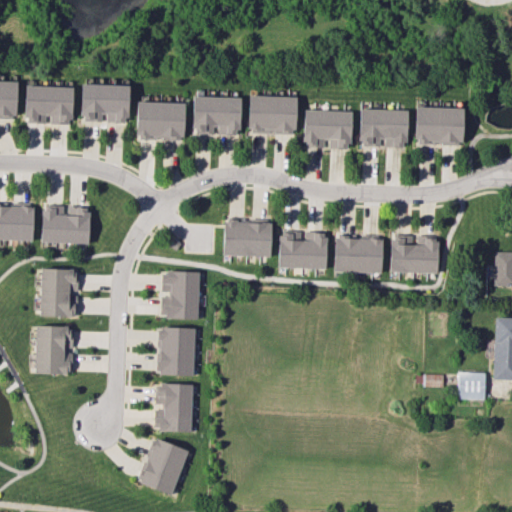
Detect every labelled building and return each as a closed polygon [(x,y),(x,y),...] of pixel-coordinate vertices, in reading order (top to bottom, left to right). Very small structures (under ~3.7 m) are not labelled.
[(15,81),(0,80),(0,117),(15,117),(15,81)] [(105,121),(126,122),(127,85),(80,83),(79,120),(99,121),(100,113),(105,113),(105,121)] [(71,86),(24,85),(23,122),(43,123),(43,115),(49,115),(49,123),(70,124),(71,86)] [(295,96),(247,94),(246,131),(293,133),(295,96)] [(214,134),(238,134),(239,97),(191,96),(190,133),(214,134)] [(182,139),(183,102),(135,101),(134,137),(161,138),(182,139)] [(413,143),(460,144),(462,108),(414,106),(413,143)] [(405,109),(358,108),(357,145),(378,145),(378,138),(384,138),(383,146),(405,146),(405,109)] [(349,147),(350,111),(303,109),(302,147),(322,147),(322,139),(328,139),(328,147),(349,147)] [(0,239),(31,240),(32,206),(0,204),(0,239)] [(40,242),(87,243),(88,206),(67,206),(67,213),(62,213),(63,206),(41,206),(40,242)] [(269,256),(270,222),(222,220),(221,255),(269,256)] [(277,267),(325,268),(325,232),(278,231),(277,267)] [(388,271),(436,272),(437,236),(413,235),(413,236),(389,236),(388,271)] [(381,237),(333,236),(332,272),(380,272),(381,237)] [(511,284),(511,251),(493,251),(492,285),(511,284)] [(38,315),(75,316),(75,292),(76,292),(77,269),(40,268),(38,315)] [(196,318),(197,271),(161,270),(160,294),(159,317),(196,318)] [(492,379),(511,379),(511,317),(493,317),(492,379)] [(33,373),(70,373),(71,326),(34,325),(33,373)] [(191,375),(193,327),(157,326),(157,341),(158,341),(157,374),(191,375)] [(482,399),(483,372),(457,371),(456,398),(482,399)] [(421,386),(441,386),(442,374),(421,373),(421,386)] [(190,384),(154,382),(153,404),(162,404),(162,409),(153,408),(152,430),(189,431),(190,384)] [(186,449),(153,437),(136,482),(169,494),(186,449)]
